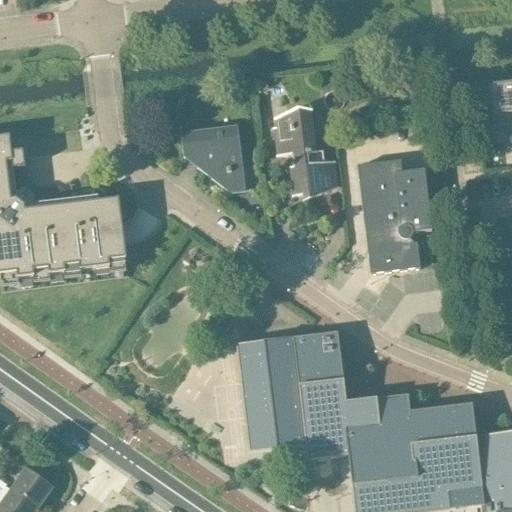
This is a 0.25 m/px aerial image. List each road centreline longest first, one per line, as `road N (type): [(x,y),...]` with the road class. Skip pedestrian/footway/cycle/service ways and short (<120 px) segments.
road 1 (residential): [(92,21),(112,152),(381,345),(511,397)]
road 2 (residential): [(92,21),(267,0)]
road 3 (tertiary): [(122,462),(0,374)]
